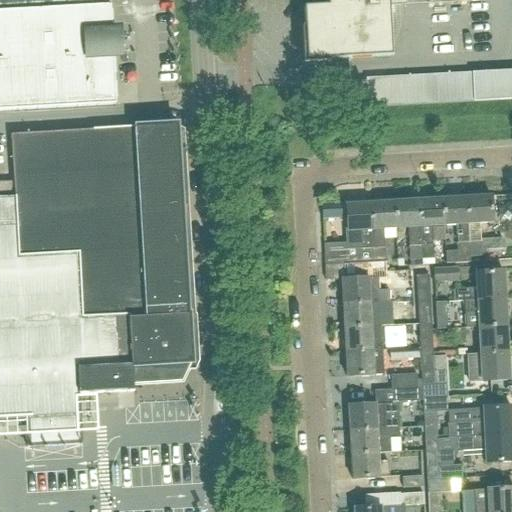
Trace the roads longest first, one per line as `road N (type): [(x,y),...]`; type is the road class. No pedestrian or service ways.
road 1 (residential): [(320,511),(306,169),(511,158)]
road 2 (tertiary): [(228,511),(202,0)]
